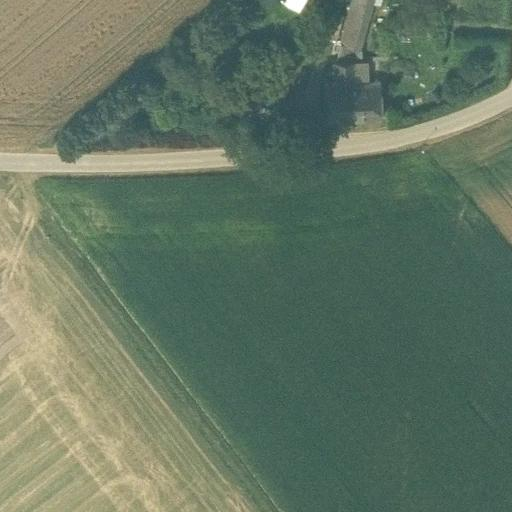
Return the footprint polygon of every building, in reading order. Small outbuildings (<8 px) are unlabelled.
[(354,59),(361,60),(377,0),(351,0),(335,58),(354,59)] [(320,37),(335,42),(344,17),(328,12),(320,37)] [(354,59),(335,58),(335,83),(354,83),(354,59)] [(361,60),(354,59),(354,83),(368,83),(368,60),(361,60)] [(335,83),(326,83),(326,116),(379,116),(379,83),(368,83),(354,83),(335,83)]
